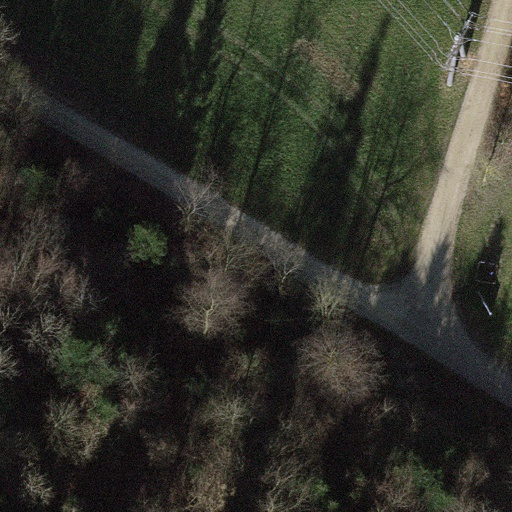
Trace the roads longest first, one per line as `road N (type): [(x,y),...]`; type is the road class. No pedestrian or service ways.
road 1 (track): [(418,333),(0,81)]
road 2 (track): [(506,0),(418,333)]
